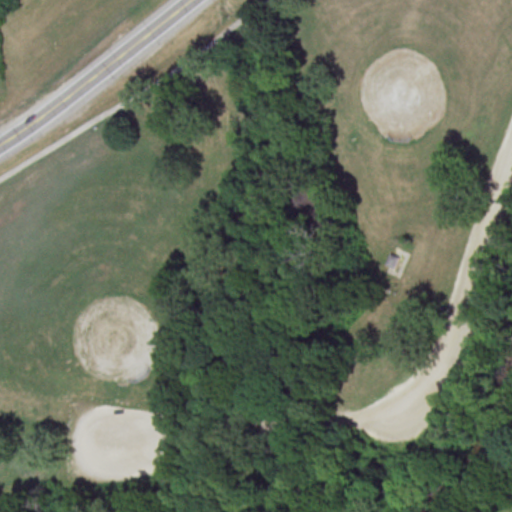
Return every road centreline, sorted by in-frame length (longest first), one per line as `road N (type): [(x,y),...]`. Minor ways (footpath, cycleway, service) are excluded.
road 1 (residential): [(511,156),(447,359),(418,393),(373,417),(118,440)]
road 2 (tertiary): [(0,143),(188,0)]
